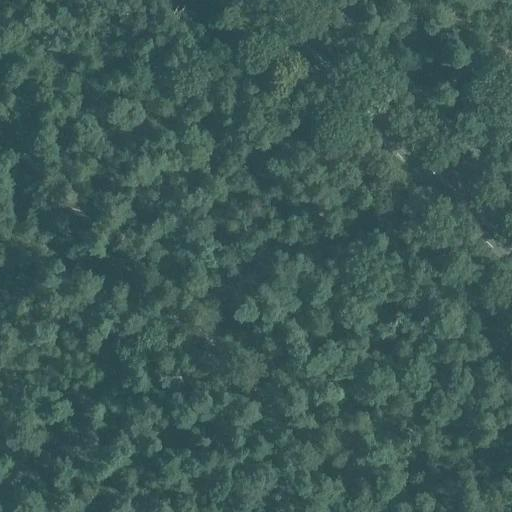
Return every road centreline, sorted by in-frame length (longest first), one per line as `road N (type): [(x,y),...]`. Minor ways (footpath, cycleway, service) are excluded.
road 1 (track): [(382,511),(0,134)]
road 2 (primary): [(511,248),(259,0)]
